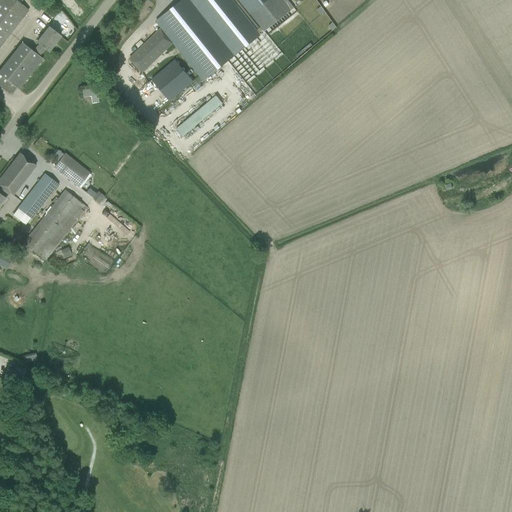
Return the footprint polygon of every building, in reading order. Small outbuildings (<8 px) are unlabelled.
[(20,0),(0,0),(0,47),(29,11),(20,3),(22,1),(20,0)] [(261,35),(232,0),(181,0),(155,22),(161,28),(128,59),(142,74),(173,44),(203,81),(261,35)] [(281,0),(238,0),(249,14),(264,32),(290,11),(281,0)] [(33,52),(22,42),(0,69),(0,86),(11,95),(16,88),(18,90),(42,59),(39,56),(45,49),(48,51),(60,37),(48,27),(36,42),(39,44),(33,52)] [(166,102),(191,83),(173,60),(149,79),(166,102)] [(89,97),(90,104),(98,102),(96,88),(81,90),(82,98),(89,97)] [(215,96),(176,129),(182,137),(222,104),(215,96)] [(35,166),(19,153),(0,178),(0,205),(5,199),(9,194),(12,196),(35,166)] [(63,153),(52,166),(71,181),(82,168),(63,153)] [(17,208),(18,209),(13,216),(25,226),(58,185),(44,174),(17,208)] [(64,190),(28,236),(20,230),(14,237),(44,260),(86,207),(64,190)] [(92,199),(99,204),(105,197),(98,191),(92,199)] [(106,217),(102,222),(129,238),(132,233),(106,217)] [(68,248),(60,250),(63,258),(71,255),(68,248)] [(0,331),(0,333),(5,335),(9,327),(4,324),(0,331)] [(7,367),(2,379),(12,383),(17,371),(7,367)]
